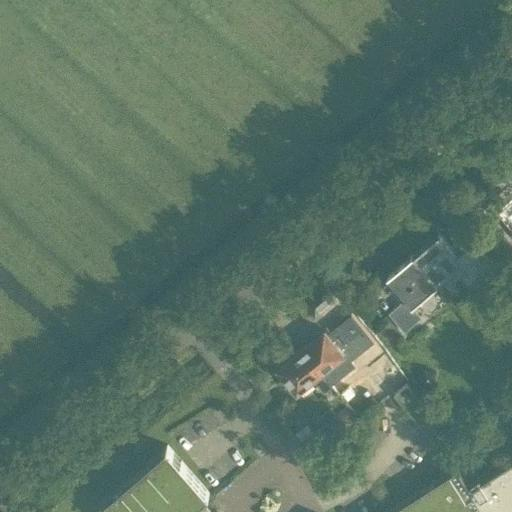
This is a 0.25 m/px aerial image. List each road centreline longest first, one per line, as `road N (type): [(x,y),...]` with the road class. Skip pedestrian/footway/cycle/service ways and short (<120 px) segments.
road 1 (residential): [(188,331),(511,55)]
road 2 (residential): [(409,430),(354,486),(304,507),(284,451),(224,375)]
road 3 (residential): [(0,489),(188,331)]
